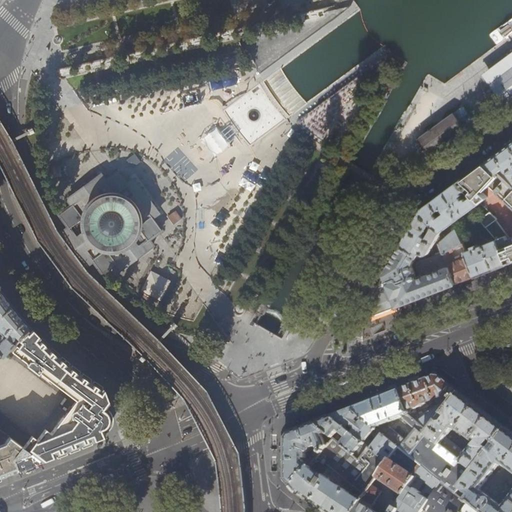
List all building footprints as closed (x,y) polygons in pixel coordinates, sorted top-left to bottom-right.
[(339,4),(242,26),(245,37),(248,48),(251,56),(257,68),(259,73),(351,6),(340,8),(340,6),(339,4)] [(75,94),(84,105),(130,94),(127,82),(125,74),(123,65),(126,65),(128,73),(129,77),(130,81),(133,93),(188,80),(185,68),(184,64),(183,60),(181,52),(185,51),(187,59),(188,68),(191,80),(246,67),(243,55),(241,47),(239,38),(245,37),(242,26),(210,34),(61,68),(58,69),(56,72),(56,75),(58,78),(61,79),(65,79),(70,87),(75,94)] [(388,56),(387,55),(297,123),(309,134),(315,140),(314,142),(312,145),(308,142),(299,136),(285,162),(270,187),(255,213),(240,239),(225,265),(215,282),(220,289),(222,291),(229,299),(235,307),(233,310),(233,312),(234,315),(236,316),(239,317),(242,316),(243,313),(245,310),(334,155),(336,152),(375,85),(385,66),(381,64),(388,56)] [(507,108),(511,104),(511,65),(490,82),(507,106),(506,107),(507,108)] [(249,142),(278,122),(267,106),(259,112),(255,105),(258,102),(253,95),(231,110),(237,118),(234,120),(249,142)] [(421,138),(432,153),(453,138),(475,122),(464,106),(421,138)] [(511,142),(485,162),(505,180),(511,186),(511,142)] [(495,191),(505,180),(485,162),(473,171),(459,181),(459,182),(481,202),(489,197),(483,191),(489,186),(495,191)] [(93,262),(102,273),(116,263),(119,267),(118,268),(119,270),(121,269),(120,268),(123,266),(124,267),(125,265),(125,264),(128,262),(128,263),(130,262),(129,261),(132,259),(133,260),(135,259),(134,258),(137,256),(137,257),(139,255),(138,254),(141,252),(142,253),(144,252),(143,251),(146,249),(147,250),(148,249),(147,247),(150,246),(151,247),(153,245),(151,243),(150,244),(147,240),(161,230),(153,219),(159,215),(132,178),(126,183),(117,171),(104,181),(101,177),(102,176),(101,174),(99,175),(100,176),(97,178),(96,177),(94,179),(95,180),(92,182),(92,181),(90,182),(91,183),(88,185),(87,184),(85,186),(86,186),(83,189),(82,188),(81,189),(82,190),(79,192),(78,191),(76,192),(77,193),(74,195),(73,194),(72,196),(72,197),(69,199),(69,198),(67,199),(68,201),(69,200),(72,205),(59,214),(68,227),(62,231),(87,266),(93,262)] [(511,186),(505,180),(495,191),(511,207),(511,186)] [(479,204),(480,203),(481,202),(459,182),(424,208),(420,213),(431,223),(434,226),(441,232),(479,204)] [(172,191),(160,198),(167,210),(179,203),(172,191)] [(490,211),(481,202),(480,203),(479,204),(489,212),(490,211)] [(168,216),(175,224),(182,218),(175,210),(168,216)] [(511,239),(498,220),(499,219),(490,211),(489,212),(480,219),(487,228),(496,239),(497,240),(499,240),(509,263),(511,261),(511,239)] [(434,226),(428,236),(424,234),(431,223),(420,213),(363,312),(368,318),(417,299),(456,284),(444,252),(418,263),(423,254),(425,254),(429,253),(441,232),(434,226)] [(477,276),(466,250),(466,249),(461,251),(458,244),(463,242),(459,233),(456,229),(446,237),(447,237),(441,242),(444,252),(456,284),(475,276),(477,276)] [(334,249),(344,232),(340,230),(333,243),(335,244),(333,248),(334,249)] [(509,263),(499,240),(497,240),(496,239),(484,244),(483,241),(477,244),(478,246),(466,250),(477,276),(497,268),(509,263)] [(149,271),(140,292),(161,301),(170,281),(149,271)] [(17,313),(14,309),(8,301),(0,289),(0,356),(8,349),(30,328),(17,313)] [(186,312),(192,296),(172,289),(166,304),(186,312)] [(22,309),(17,313),(30,328),(34,324),(22,309)] [(47,345),(30,328),(8,349),(76,400),(71,407),(74,410),(70,415),(67,413),(63,417),(62,417),(49,433),(44,429),(36,439),(31,435),(22,447),(41,461),(47,458),(89,442),(104,436),(106,427),(108,426),(109,425),(110,423),(110,420),(110,418),(109,415),(107,412),(106,406),(108,404),(102,388),(96,384),(88,378),(80,372),(74,369),(60,357),(47,345)] [(429,431),(460,392),(439,377),(435,376),(423,380),(399,390),(407,410),(443,396),(444,398),(408,415),(429,431)] [(407,410),(399,390),(388,394),(353,408),(353,410),(398,446),(409,455),(429,431),(408,415),(407,410)] [(486,412),(460,392),(429,431),(409,455),(424,467),(442,482),(457,493),(507,428),(486,412)] [(398,446),(353,410),(353,408),(345,411),(331,416),(371,449),(387,462),(398,446)] [(371,449),(331,416),(324,419),(315,423),(326,433),(335,440),(361,462),(371,449)] [(286,477),(286,479),(292,486),(310,467),(305,463),(305,458),(307,458),(307,453),(309,452),(310,451),(311,449),(311,448),(318,446),(321,455),(328,447),(323,434),(326,433),(315,423),(306,426),(291,432),(288,436),(286,439),(286,441),(286,451),(286,477)] [(511,511),(511,432),(507,428),(457,493),(469,503),(470,502),(482,511),(511,511)] [(0,476),(11,473),(17,470),(10,452),(16,443),(8,437),(4,443),(0,444),(0,476)] [(310,467),(361,501),(373,483),(377,478),(387,462),(371,449),(361,462),(335,440),(328,447),(321,455),(310,467)] [(22,447),(16,443),(10,452),(17,470),(19,469),(24,468),(35,463),(41,461),(22,447)] [(410,487),(417,476),(424,467),(409,455),(398,446),(387,462),(377,478),(404,496),(410,487)] [(24,468),(19,469),(20,472),(24,470),(25,472),(37,467),(35,463),(24,468)] [(353,511),(361,501),(310,467),(292,486),(297,491),(305,497),(327,511),(353,511)] [(436,491),(442,482),(424,467),(417,476),(436,491)] [(436,491),(434,494),(432,498),(430,501),(422,511),(463,511),(469,503),(457,493),(442,482),(436,491)] [(375,511),(371,509),(382,492),(374,487),(376,484),(373,483),(361,501),(353,511),(393,511),(400,502),(397,500),(395,502),(392,500),(387,508),(388,511),(387,511),(375,511)] [(422,511),(430,501),(410,487),(404,496),(400,502),(393,511),(422,511)] [(482,511),(470,502),(469,503),(463,511),(482,511)]
